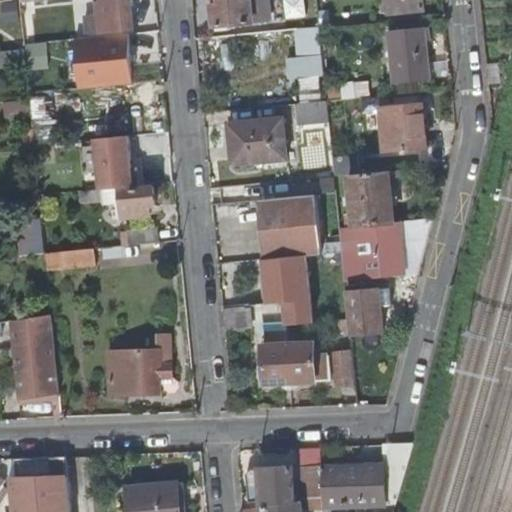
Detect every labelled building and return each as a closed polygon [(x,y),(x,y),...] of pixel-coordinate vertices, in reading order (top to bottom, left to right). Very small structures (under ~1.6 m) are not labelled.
[(129,0),(94,0),(97,31),(128,29),(127,0),(129,0)] [(210,0),(212,30),(269,24),(266,0),(210,0)] [(422,0),(387,0),(389,16),(423,13),(422,0)] [(289,54),(290,77),(325,76),(324,25),(298,26),(299,54),(289,54)] [(425,28),(390,31),(395,85),(429,82),(425,28)] [(25,49),(0,50),(0,66),(26,65),(25,49)] [(0,92),(0,100),(30,98),(29,89),(0,92)] [(303,124),(331,118),(327,98),(300,104),(303,124)] [(422,107),(381,111),(386,152),(426,148),(422,107)] [(230,125),(230,130),(235,129),(236,139),(231,139),(234,169),(252,168),(251,160),(286,157),(282,119),(230,125)] [(389,191),(387,171),(351,175),(353,192),(347,193),(350,211),(354,211),(354,215),(347,216),(347,228),(392,223),(391,205),(389,191)] [(99,201),(99,188),(82,189),(83,202),(99,201)] [(120,191),(122,217),(122,218),(150,216),(149,208),(155,208),(154,189),(120,191)] [(396,190),(389,191),(391,205),(397,204),(396,190)] [(115,218),(122,217),(120,191),(113,192),(115,218)] [(265,262),(323,257),(317,198),(259,203),(265,262)] [(397,276),(407,275),(402,222),(392,223),(347,228),(340,229),(343,255),(346,282),(361,280),(397,276)] [(128,245),(159,243),(158,229),(128,230),(128,245)] [(64,250),(65,268),(97,267),(96,248),(64,250)] [(49,269),(65,268),(64,250),(47,252),(49,269)] [(343,255),(332,256),(337,304),(348,303),(347,295),(346,282),(343,255)] [(397,276),(361,280),(362,293),(347,295),(348,303),(350,323),(351,329),(384,325),(383,306),(392,305),(392,288),(397,288),(397,276)] [(54,312),(14,318),(23,398),(63,395),(54,312)] [(341,324),(344,356),(353,355),(351,329),(350,323),(341,324)] [(131,353),(114,354),(116,395),(166,392),(165,379),(178,378),(175,337),(161,337),(161,351),(131,353)] [(266,385),(292,385),(290,348),(265,349),(266,385)] [(290,348),(292,385),(317,385),(316,348),(290,348)] [(353,355),(344,356),(336,357),(339,390),(357,390),(353,355)] [(7,459),(12,511),(72,511),(67,457),(7,459)] [(324,511),(323,511),(329,511),(329,510),(382,507),(381,468),(321,471),(324,511)] [(263,508),(299,506),(299,503),(290,503),(287,469),(255,469),(249,475),(250,504),(262,504),(263,508)] [(309,503),(309,506),(309,511),(324,511),(321,471),(302,471),(304,503),(309,503)] [(185,511),(184,483),(133,485),(134,511),(185,511)]
